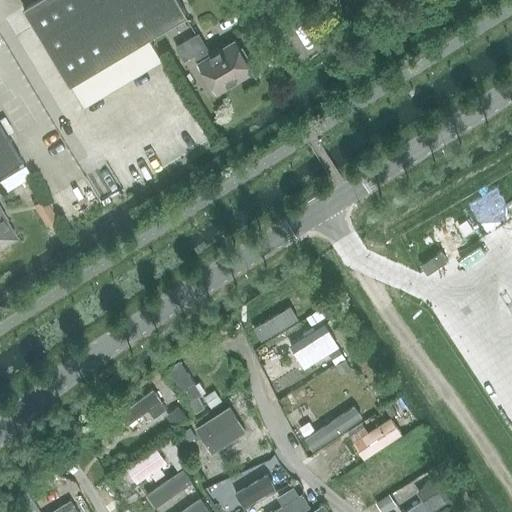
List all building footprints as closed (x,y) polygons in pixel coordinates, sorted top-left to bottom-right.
[(36,0),(23,8),(70,86),(72,85),(85,106),(162,60),(149,39),(188,16),(178,0),(36,0)] [(218,92),(253,71),(235,41),(212,55),(199,33),(176,46),(185,60),(195,54),(218,92)] [(0,172),(19,161),(21,160),(0,124),(0,172)] [(180,128),(179,137),(198,140),(199,130),(180,128)] [(114,164),(122,182),(131,178),(123,160),(114,164)] [(0,182),(2,187),(30,174),(24,163),(0,175),(0,182)] [(46,225),(57,219),(44,198),(34,205),(46,225)] [(0,246),(16,237),(0,210),(0,246)] [(299,278),(272,297),(280,309),(308,289),(299,278)] [(296,358),(333,340),(326,324),(288,341),(296,358)] [(187,362),(173,368),(187,402),(201,397),(187,362)] [(232,405),(198,423),(212,450),(247,433),(232,405)] [(394,415),(351,430),(359,453),(402,438),(394,415)] [(124,465),(137,484),(166,465),(153,446),(124,465)] [(223,511),(230,511),(275,487),(259,460),(210,488),(223,511)] [(358,476),(364,488),(394,473),(389,461),(358,476)] [(147,492),(160,511),(195,486),(182,467),(147,492)] [(409,479),(390,490),(396,502),(416,491),(409,479)] [(209,511),(202,497),(174,511),(209,511)] [(79,511),(74,499),(43,511),(79,511)] [(329,511),(323,502),(306,511),(329,511)]
